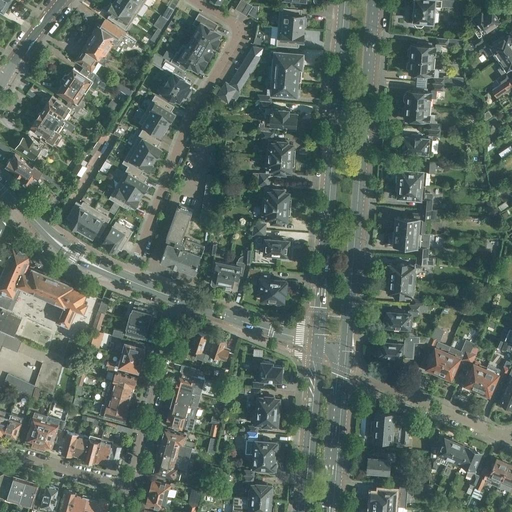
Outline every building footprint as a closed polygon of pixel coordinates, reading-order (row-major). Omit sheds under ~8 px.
[(0,0),(0,9),(3,11),(6,7),(7,7),(9,7),(13,1),(12,0),(0,0)] [(114,0),(114,1),(136,15),(145,1),(143,0),(114,0)] [(241,12),(247,2),(243,0),(240,0),(235,8),(241,12)] [(433,22),(434,6),(442,6),(463,7),(463,0),(415,0),(414,20),(415,20),(414,24),(416,25),(422,26),(423,25),(424,21),(433,22)] [(136,15),(114,1),(113,3),(112,3),(110,2),(106,8),(108,9),(108,10),(111,12),(108,17),(126,30),(136,15)] [(247,2),(241,12),(247,15),(253,5),(247,2)] [(168,19),(174,9),(169,5),(163,16),(168,19)] [(302,9),(280,7),(278,26),(304,28),(304,27),(306,27),(307,18),(305,17),(305,15),(301,15),(302,9)] [(465,54),(475,47),(485,40),(481,33),(485,30),(486,32),(495,26),(493,24),(499,20),(492,10),(484,15),(481,11),(473,17),(479,26),(478,27),(474,30),(477,35),(478,35),(479,37),(465,46),(465,54)] [(198,26),(194,33),(216,46),(220,38),(218,37),(221,33),(215,29),(218,24),(199,12),(196,18),(193,23),(198,26)] [(168,19),(161,14),(154,25),(161,29),(168,19)] [(99,24),(91,35),(113,50),(114,50),(119,53),(123,46),(126,48),(129,45),(132,47),(137,39),(105,18),(100,25),(99,24)] [(304,28),(278,26),(276,45),(299,47),(299,41),(303,42),(304,33),(303,33),(304,28)] [(161,30),(158,28),(150,39),(156,43),(161,35),(159,34),(161,30)] [(194,33),(186,46),(208,59),(213,51),(211,49),(213,46),(215,47),(216,46),(194,33)] [(475,47),(479,53),(484,49),(488,55),(492,52),(492,53),(494,51),(498,58),(511,48),(511,39),(509,34),(503,38),(502,36),(492,42),(493,44),(490,47),(485,40),(475,47)] [(91,35),(81,50),(75,60),(84,66),(92,71),(97,65),(96,64),(98,61),(104,65),(113,50),(91,35)] [(411,44),(410,58),(433,59),(433,52),(435,52),(435,51),(440,52),(441,44),(447,44),(462,46),(462,39),(448,38),(436,37),(435,45),(431,45),(431,42),(419,41),(419,44),(411,44)] [(170,61),(185,70),(188,65),(198,71),(201,67),(203,68),(208,59),(186,46),(183,44),(178,51),(177,51),(170,61)] [(253,46),(250,51),(261,56),(263,48),(253,46)] [(511,48),(498,58),(503,64),(501,65),(501,66),(497,68),(502,75),(496,79),(500,84),(510,78),(505,70),(509,67),(510,70),(511,68),(511,48)] [(274,57),(274,64),(301,67),(303,53),(270,50),(270,56),(274,57)] [(261,56),(250,51),(247,56),(257,63),(261,56)] [(171,74),(161,92),(175,100),(176,99),(180,101),(184,95),(186,96),(191,87),(189,86),(191,83),(184,79),(185,78),(182,76),(185,70),(170,61),(156,52),(151,59),(162,65),(160,68),(171,74)] [(257,63),(247,56),(243,63),(253,70),(257,63)] [(433,59),(410,58),(409,71),(417,72),(416,75),(428,76),(428,73),(433,73),(433,76),(432,76),(432,82),(443,83),(461,84),(461,77),(444,75),(444,77),(438,77),(439,68),(434,68),(434,67),(432,67),(433,59)] [(253,70),(243,63),(238,69),(249,76),(253,70)] [(274,64),(273,78),(300,80),(301,67),(274,64)] [(64,74),(62,77),(85,92),(90,86),(95,90),(99,84),(104,88),(108,82),(101,77),(97,75),(92,71),(84,66),(81,70),(83,71),(81,73),(73,68),(70,72),(70,71),(69,73),(64,74)] [(249,76),(238,69),(235,74),(246,81),(249,76)] [(246,81),(235,74),(232,79),(243,86),(246,81)] [(85,92),(62,77),(60,80),(60,84),(61,84),(60,86),(61,86),(58,90),(70,99),(66,105),(81,115),(82,114),(85,117),(89,111),(84,107),(86,104),(85,100),(82,98),(85,92)] [(300,80),(273,78),(272,86),(267,85),(267,92),(299,95),(300,80)] [(511,85),(511,80),(510,78),(492,90),(496,96),(511,85)] [(232,79),(229,84),(230,84),(236,88),(237,90),(239,91),(243,86),(232,79)] [(222,88),(233,95),(237,90),(236,88),(230,84),(229,84),(226,82),(222,88)] [(407,89),(406,103),(429,105),(429,98),(431,98),(431,97),(435,98),(436,89),(443,90),(443,83),(432,82),(431,91),(426,91),(426,88),(415,87),(414,90),(407,89)] [(133,91),(128,88),(125,93),(130,96),(133,91)] [(233,95),(222,88),(217,95),(229,102),(232,97),(233,95)] [(233,95),(232,97),(236,99),(241,92),(239,91),(237,90),(233,95)] [(155,94),(146,110),(168,124),(170,120),(171,120),(173,121),(176,114),(174,113),(175,113),(172,111),(175,106),(155,94)] [(52,95),(45,106),(64,118),(69,111),(73,114),(79,118),(81,115),(66,105),(52,95)] [(271,101),(257,99),(256,107),(266,107),(265,113),(273,114),(273,115),(270,115),(269,123),(272,123),(272,124),(286,125),(286,127),(296,128),(297,113),(288,112),(289,108),(280,108),(280,109),(270,108),(271,101)] [(429,105),(406,103),(405,117),(412,118),(412,121),(424,122),(424,119),(429,119),(428,128),(440,129),(440,123),(436,122),(436,121),(434,120),(434,114),(430,114),(429,113),(428,113),(429,105)] [(45,106),(36,118),(56,131),(56,130),(59,132),(63,125),(71,131),(75,125),(64,118),(45,106)] [(146,110),(139,122),(144,125),(144,126),(142,130),(155,138),(156,138),(158,133),(161,135),(162,133),(164,134),(169,126),(167,125),(168,124),(146,110)] [(111,111),(102,124),(108,128),(116,115),(111,111)] [(56,131),(36,118),(30,127),(48,139),(47,141),(59,149),(62,146),(55,142),(56,141),(52,138),(52,137),(56,131)] [(100,127),(93,138),(101,143),(108,132),(100,127)] [(428,128),(427,128),(426,134),(429,134),(429,138),(421,137),(421,134),(411,133),(411,136),(403,136),(402,150),(431,152),(432,135),(439,135),(440,129),(428,128)] [(142,130),(132,146),(155,159),(162,148),(158,146),(161,141),(156,138),(155,138),(142,130)] [(269,138),(267,155),(294,158),(295,150),(293,149),(293,143),(288,143),(288,141),(278,140),(273,140),(273,132),(262,131),(262,137),(269,138)] [(24,136),(18,144),(15,148),(31,159),(32,157),(35,159),(39,153),(44,156),(44,155),(46,157),(48,154),(46,152),(47,151),(42,147),(45,143),(39,139),(38,141),(28,135),(26,138),(24,136)] [(132,146),(122,162),(128,166),(128,165),(142,173),(145,169),(148,171),(155,159),(132,146)] [(85,150),(78,161),(81,163),(87,166),(93,155),(85,150)] [(10,158),(6,165),(23,176),(20,180),(32,188),(36,188),(40,181),(39,178),(31,173),(33,170),(61,189),(64,183),(54,177),(34,164),(33,166),(15,154),(12,158),(10,158)] [(253,172),(253,178),(258,179),(269,179),(270,171),(275,171),(275,172),(285,173),(285,170),(291,171),(291,165),(294,165),(294,158),(267,155),(266,173),(253,172)] [(398,174),(397,182),(422,184),(423,177),(426,177),(427,171),(435,171),(435,168),(444,168),(444,167),(452,168),(452,162),(435,161),(424,160),(423,170),(411,169),(411,166),(401,165),(401,168),(400,168),(400,174),(398,174)] [(81,163),(77,168),(84,172),(87,166),(81,163)] [(128,166),(119,182),(141,195),(143,191),(144,191),(144,190),(146,191),(150,185),(148,184),(148,183),(145,181),(148,176),(142,173),(128,165),(128,166)] [(206,186),(203,201),(202,209),(200,222),(206,223),(205,225),(212,225),(217,188),(219,188),(221,175),(207,173),(205,186),(206,186)] [(269,179),(258,179),(258,185),(265,185),(263,204),(290,206),(291,198),(288,198),(289,192),(284,191),(284,188),(274,187),(274,188),(268,188),(269,179)] [(119,182),(109,198),(128,209),(131,204),(135,206),(137,207),(141,200),(139,199),(139,198),(141,195),(119,182)] [(422,184),(397,182),(396,190),(398,191),(398,196),(399,196),(399,199),(408,200),(408,197),(421,198),(420,208),(432,209),(433,192),(421,191),(422,184)] [(76,201),(66,217),(71,220),(69,224),(77,228),(81,230),(94,208),(83,201),(81,204),(76,201)] [(508,206),(505,201),(497,206),(500,211),(508,206)] [(253,222),(253,228),(265,229),(266,220),(271,220),(271,221),(282,222),(282,219),(287,220),(287,213),(290,213),(290,206),(263,204),(262,222),(253,222)] [(165,243),(166,244),(160,260),(175,266),(182,248),(184,242),(182,241),(192,211),(178,206),(167,236),(167,237),(165,243)] [(94,208),(81,230),(92,237),(94,234),(99,237),(111,217),(94,208)] [(396,223),(395,230),(418,232),(430,233),(431,220),(436,221),(437,209),(432,209),(420,208),(420,218),(396,216),(394,218),(394,220),(396,223)] [(116,220),(103,243),(107,245),(107,246),(114,250),(116,247),(121,250),(128,239),(133,231),(128,228),(128,227),(116,220)] [(265,229),(253,228),(252,234),(257,234),(256,243),(265,244),(264,253),(277,254),(277,257),(286,258),(286,255),(287,255),(289,240),(281,240),(281,239),(272,238),(271,239),(269,238),(269,235),(265,235),(265,229)] [(418,232),(395,230),(394,242),(396,247),(398,247),(400,244),(417,246),(417,256),(428,257),(429,246),(421,246),(421,239),(418,239),(418,232)] [(182,248),(175,266),(194,273),(201,254),(202,255),(205,246),(205,245),(186,238),(185,239),(184,242),(182,248)] [(210,242),(209,254),(215,255),(217,243),(210,242)] [(0,266),(0,303),(1,304),(12,309),(23,285),(63,303),(56,320),(68,326),(74,311),(77,312),(78,308),(83,310),(87,302),(83,300),(87,291),(73,285),(73,284),(60,278),(60,277),(47,271),(46,272),(26,264),(31,253),(13,246),(3,268),(0,266)] [(249,263),(249,260),(250,248),(244,248),(244,254),(243,255),(241,255),(240,256),(239,257),(239,258),(238,259),(238,261),(237,260),(236,265),(228,263),(224,283),(232,285),(232,286),(232,287),(233,288),(234,288),(235,288),(236,287),(237,286),(239,273),(242,274),(244,262),(249,263)] [(397,264),(389,263),(388,269),(391,270),(390,278),(414,280),(414,269),(421,269),(421,263),(434,264),(434,257),(428,257),(417,256),(417,262),(415,264),(408,263),(408,262),(402,262),(402,261),(398,261),(397,264)] [(214,268),(212,279),(212,281),(212,283),(214,284),(215,283),(217,282),(224,283),(228,263),(213,260),(212,267),(214,268)] [(261,272),(259,290),(262,290),(261,299),(274,300),(274,302),(275,303),(276,304),(277,305),(279,305),(281,303),(282,302),(282,301),(283,301),(284,292),(285,292),(286,282),(285,282),(285,280),(269,279),(269,273),(261,272)] [(414,280),(390,278),(389,292),(395,292),(395,295),(399,295),(399,294),(405,295),(405,294),(411,295),(414,297),(413,304),(420,304),(424,304),(424,298),(418,297),(419,290),(413,290),(414,280)] [(103,295),(99,311),(105,313),(110,298),(103,295)] [(420,304),(413,304),(409,303),(408,312),(404,312),(404,310),(397,309),(397,308),(392,308),(391,311),(387,311),(387,316),(385,315),(384,324),(410,326),(410,318),(415,319),(415,316),(417,316),(418,310),(428,311),(428,305),(424,304),(420,304)] [(131,310),(129,319),(150,325),(152,316),(150,316),(151,310),(146,309),(147,308),(138,305),(138,306),(133,305),(132,311),(131,310)] [(0,329),(14,335),(22,318),(2,309),(0,313),(0,329)] [(105,313),(98,311),(92,328),(99,331),(100,329),(100,330),(101,327),(100,327),(105,313)] [(150,325),(129,319),(126,327),(127,327),(126,333),(130,334),(130,336),(138,338),(139,337),(143,338),(145,332),(148,333),(150,325)] [(445,330),(436,326),(428,345),(435,348),(432,354),(430,353),(426,360),(429,361),(426,367),(438,372),(450,345),(440,341),(445,330)] [(0,353),(4,344),(18,351),(23,339),(14,335),(0,329),(0,353)] [(124,331),(114,329),(112,335),(122,338),(124,331)] [(190,347),(198,350),(195,357),(202,359),(203,357),(205,349),(210,338),(206,337),(207,334),(196,330),(193,339),(191,338),(188,345),(190,346),(190,347)] [(94,345),(98,334),(91,332),(88,343),(94,345)] [(90,335),(85,333),(82,344),(86,345),(90,335)] [(400,356),(403,357),(414,358),(415,342),(428,343),(431,336),(420,336),(420,335),(415,335),(405,334),(404,340),(405,340),(404,343),(398,342),(398,339),(388,338),(388,341),(383,341),(382,346),(379,346),(379,353),(381,354),(381,355),(394,356),(394,358),(400,358),(400,356)] [(210,338),(205,349),(203,357),(218,363),(220,357),(226,359),(230,349),(224,347),(226,340),(214,336),(213,339),(210,338)] [(510,342),(500,338),(497,345),(507,350),(510,342)] [(23,339),(18,351),(24,353),(29,341),(23,339)] [(450,345),(438,372),(450,377),(453,371),(456,372),(459,365),(456,364),(459,358),(466,361),(470,350),(474,342),(466,339),(461,350),(450,345)] [(29,341),(24,353),(28,355),(33,343),(29,341)] [(125,342),(121,354),(142,360),(144,354),(143,353),(144,347),(125,342)] [(33,343),(28,355),(33,357),(38,346),(33,343)] [(38,346),(33,357),(38,359),(43,348),(38,346)] [(43,348),(38,359),(43,361),(44,362),(49,350),(43,348)] [(43,361),(41,367),(59,374),(62,365),(60,365),(63,357),(64,357),(49,350),(44,362),(43,361)] [(470,350),(466,361),(473,364),(471,370),(468,369),(465,377),(468,378),(465,384),(477,389),(486,368),(479,365),(480,362),(474,359),(477,353),(470,350)] [(107,365),(106,366),(119,369),(120,366),(138,371),(139,366),(141,365),(142,360),(121,354),(119,361),(117,360),(116,362),(108,360),(108,362),(103,360),(102,363),(107,365)] [(60,365),(62,365),(68,367),(71,359),(64,357),(63,357),(60,365)] [(251,381),(251,387),(261,388),(263,388),(263,379),(268,379),(268,383),(273,383),(273,380),(281,380),(282,366),(272,365),(272,362),(260,361),(259,382),(251,381)] [(106,366),(103,365),(102,368),(114,371),(111,381),(132,387),(133,387),(136,377),(118,372),(119,369),(106,366)] [(197,375),(196,376),(198,376),(200,369),(182,365),(180,371),(197,375)] [(486,368),(477,389),(492,395),(497,381),(499,376),(505,378),(510,368),(503,365),(500,373),(498,372),(499,370),(494,368),(493,371),(486,368)] [(41,367),(39,373),(57,380),(59,374),(41,367)] [(228,369),(222,368),(219,379),(224,381),(228,369)] [(78,384),(82,386),(83,382),(86,383),(88,375),(86,374),(81,373),(79,372),(76,383),(78,384)] [(3,384),(8,386),(13,375),(8,373),(3,384)] [(39,373),(37,379),(55,386),(57,380),(39,373)] [(511,374),(500,401),(511,406),(511,374)] [(13,375),(8,386),(14,388),(19,378),(13,375)] [(178,376),(175,387),(191,392),(193,386),(195,387),(196,381),(201,383),(201,384),(209,385),(210,379),(202,377),(198,376),(196,376),(195,380),(178,376)] [(19,378),(14,388),(19,391),(24,380),(19,378)] [(37,379),(35,385),(53,393),(55,386),(37,379)] [(24,380),(19,391),(25,394),(30,383),(24,380)] [(103,390),(103,391),(130,399),(131,395),(130,394),(132,387),(111,381),(110,381),(109,386),(108,386),(106,387),(104,387),(103,390)] [(30,383),(25,394),(30,396),(35,385),(30,383)] [(82,386),(78,384),(75,393),(81,395),(84,386),(82,386)] [(41,388),(36,387),(32,398),(38,399),(41,388)] [(175,387),(172,398),(188,403),(190,398),(192,398),(193,392),(191,392),(175,387)] [(106,397),(104,404),(126,410),(128,402),(129,402),(130,399),(103,391),(102,395),(105,395),(106,397)] [(258,402),(258,410),(278,412),(279,398),(273,397),(273,396),(264,395),(264,396),(257,396),(257,402),(258,402)] [(73,404),(80,405),(82,398),(75,396),(73,404)] [(188,403),(172,398),(169,410),(187,415),(189,410),(186,409),(188,403)] [(94,401),(93,406),(100,407),(98,414),(124,421),(127,410),(126,410),(104,404),(94,401)] [(0,409),(0,431),(4,433),(10,413),(0,409)] [(191,416),(187,415),(169,410),(165,422),(184,427),(185,422),(189,423),(191,416)] [(278,412),(258,410),(257,417),(256,417),(255,423),(262,424),(262,425),(271,426),(271,425),(277,425),(278,412)] [(371,421),(371,430),(375,431),(374,440),(407,443),(408,430),(399,429),(400,419),(398,419),(399,416),(394,415),(394,412),(384,412),(384,410),(377,410),(377,411),(376,411),(375,421),(371,421)] [(10,413),(4,433),(13,436),(15,435),(16,435),(22,417),(10,413)] [(220,417),(212,415),(211,422),(219,424),(220,417)] [(30,418),(29,423),(30,424),(30,425),(28,425),(26,430),(28,430),(25,440),(31,441),(30,444),(37,446),(45,420),(32,417),(32,419),(30,418)] [(45,420),(37,446),(44,448),(45,446),(51,447),(53,440),(55,440),(56,436),(55,435),(57,426),(62,428),(65,419),(61,418),(59,424),(58,424),(45,420)] [(118,424),(106,421),(104,427),(116,431),(118,424)] [(118,424),(116,431),(124,433),(126,426),(118,424)] [(164,428),(161,439),(183,444),(192,446),(193,441),(184,439),(185,434),(164,428)] [(59,443),(63,444),(61,452),(71,455),(72,453),(77,435),(77,433),(63,429),(59,443)] [(257,431),(247,431),(246,437),(253,437),(252,446),(255,446),(254,453),(274,455),(274,449),(276,449),(277,443),(275,442),(275,441),(267,441),(267,439),(263,439),(262,440),(257,440),(257,431)] [(89,436),(83,458),(94,461),(100,437),(90,434),(89,436)] [(77,435),(72,453),(79,455),(79,457),(83,458),(89,436),(83,435),(82,437),(77,435)] [(432,445),(431,468),(437,468),(437,461),(439,461),(441,457),(448,460),(456,442),(444,436),(440,446),(432,445)] [(100,437),(94,461),(98,462),(98,461),(106,463),(111,442),(112,440),(100,437)] [(161,439),(158,450),(181,456),(183,449),(181,449),(183,444),(161,439)] [(111,442),(106,463),(105,464),(116,467),(122,445),(111,442)] [(456,442),(448,460),(460,465),(468,447),(456,442)] [(468,447),(460,465),(468,468),(466,471),(468,472),(466,475),(472,478),(470,483),(470,484),(470,485),(474,487),(480,475),(475,473),(476,471),(473,469),(481,452),(468,447)] [(158,450),(155,461),(177,467),(178,463),(179,463),(181,456),(158,450)] [(368,457),(367,471),(389,473),(390,462),(393,462),(394,453),(382,452),(381,458),(368,457)] [(244,468),(243,475),(254,476),(254,468),(260,468),(260,469),(265,469),(265,468),(273,469),(273,468),(275,468),(275,462),(273,462),(274,455),(254,453),(253,461),(251,460),(250,469),(244,468)] [(474,487),(475,488),(481,490),(486,478),(487,479),(486,481),(491,483),(498,486),(500,481),(508,462),(496,457),(490,470),(483,467),(480,475),(474,487)] [(177,467),(155,461),(152,472),(178,479),(180,472),(176,471),(177,467)] [(511,463),(508,462),(500,481),(504,483),(505,481),(511,484),(511,463)] [(11,473),(0,470),(0,501),(1,502),(11,473)] [(23,477),(11,473),(1,502),(3,503),(4,497),(16,501),(23,477)] [(254,476),(243,475),(243,481),(247,481),(247,489),(248,490),(248,497),(271,499),(272,485),(267,485),(267,484),(256,483),(256,484),(253,484),(254,476)] [(23,477),(16,501),(29,505),(36,482),(23,477)] [(152,480),(149,493),(166,497),(170,486),(187,491),(188,486),(171,482),(170,485),(152,480)] [(399,488),(420,490),(421,483),(400,481),(399,488)] [(221,485),(211,483),(210,490),(219,493),(221,485)] [(36,504),(35,508),(43,510),(42,511),(44,511),(54,511),(59,496),(55,494),(57,487),(45,484),(43,488),(40,487),(37,497),(41,498),(39,504),(36,504)] [(371,498),(371,504),(398,506),(399,490),(379,488),(379,492),(371,491),(370,498),(371,498)] [(74,492),(64,489),(57,511),(68,511),(73,493),(74,492)] [(81,494),(73,493),(68,511),(80,511),(85,494),(81,493),(81,494)] [(166,497),(149,493),(145,505),(163,510),(166,497)] [(85,494),(80,511),(92,511),(96,499),(89,497),(89,495),(85,494)] [(247,511),(248,511),(253,511),(269,511),(271,499),(248,497),(239,496),(234,496),(232,511),(247,511)] [(96,499),(92,511),(104,511),(107,501),(96,498),(96,499)] [(195,511),(197,505),(189,503),(187,511),(180,510),(179,511),(195,511)]
